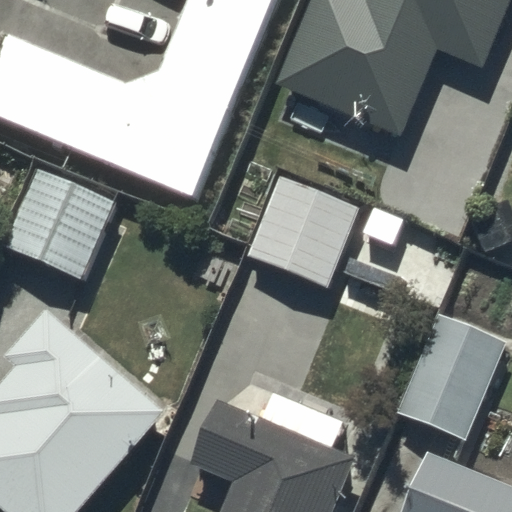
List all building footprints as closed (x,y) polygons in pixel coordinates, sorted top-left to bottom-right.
[(11,45),(0,70),(0,119),(200,204),(284,0),(197,0),(168,78),(132,93),(11,45)] [(511,0),(316,0),(282,81),(405,131),(439,47),(487,66),(511,2),(511,0)] [(119,199),(38,167),(8,243),(90,275),(119,199)] [(329,284),(358,205),(280,177),(252,256),(329,284)] [(0,499),(14,511),(79,511),(167,407),(50,309),(12,355),(20,362),(0,385),(0,499)] [(508,340),(441,312),(402,412),(466,437),(508,340)] [(223,397),(196,463),(236,480),(224,508),(188,492),(179,511),(346,511),(349,506),(339,501),(357,458),(336,449),(349,420),(279,390),(268,416),(223,397)] [(511,511),(511,481),(431,449),(406,511),(511,511)]
